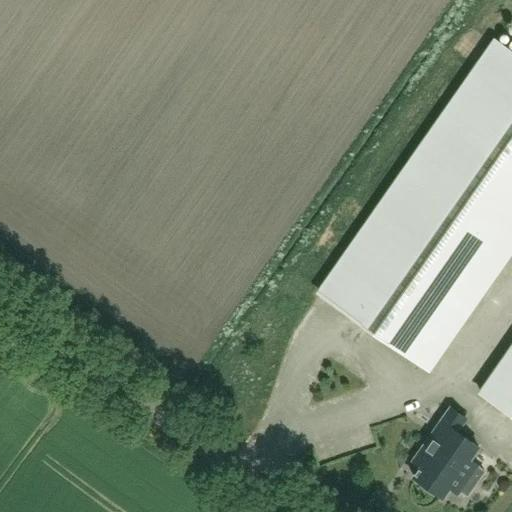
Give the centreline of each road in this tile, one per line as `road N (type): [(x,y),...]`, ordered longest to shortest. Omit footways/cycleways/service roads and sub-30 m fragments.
road 1 (unclassified): [(307,511),(0,292)]
road 2 (track): [(511,291),(452,378),(261,479)]
